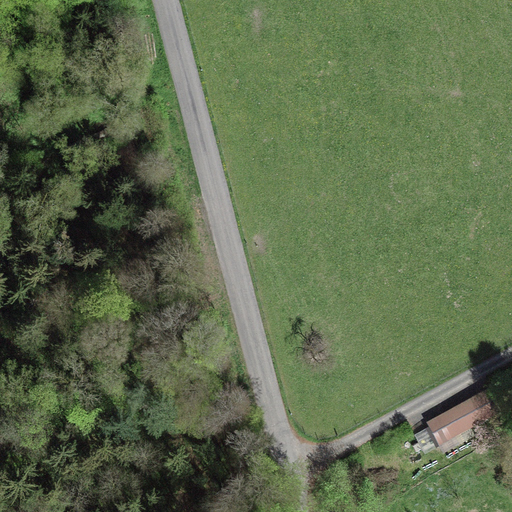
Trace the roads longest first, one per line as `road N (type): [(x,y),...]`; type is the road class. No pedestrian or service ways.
road 1 (unclassified): [(165,0),(291,511)]
road 2 (track): [(511,356),(285,476)]
